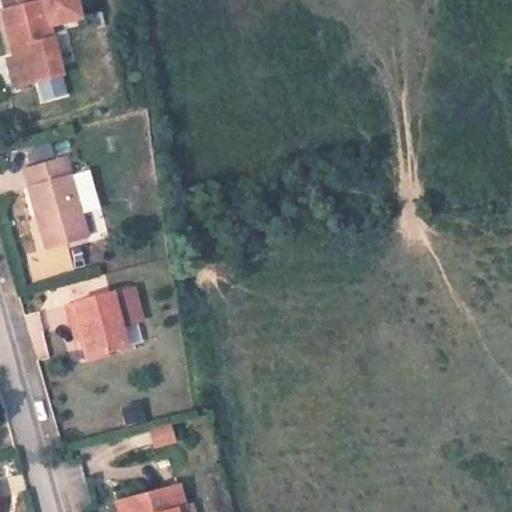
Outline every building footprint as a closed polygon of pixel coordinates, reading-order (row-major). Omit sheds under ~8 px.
[(12,0),(0,3),(0,19),(8,50),(16,80),(58,68),(44,18),(73,10),(70,0),(12,0)] [(9,82),(16,80),(8,50),(1,53),(9,82)] [(64,151),(21,163),(26,180),(31,179),(39,208),(34,210),(44,244),(86,231),(81,213),(102,207),(90,165),(69,171),(64,151)] [(111,286),(103,288),(112,322),(120,319),(111,286)] [(74,315),(79,331),(85,352),(126,342),(120,319),(112,322),(103,288),(64,298),(69,316),(74,315)] [(72,333),(79,331),(74,315),(69,316),(72,333)] [(125,425),(146,419),(141,402),(120,408),(125,425)] [(152,449),(176,442),(170,423),(147,430),(152,449)] [(192,511),(191,508),(181,510),(176,488),(115,501),(117,511),(192,511)]
